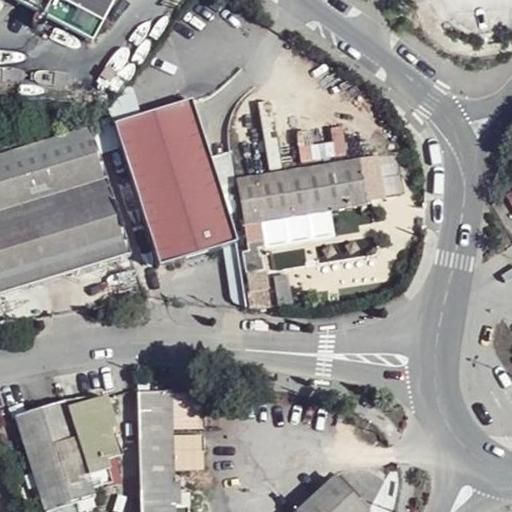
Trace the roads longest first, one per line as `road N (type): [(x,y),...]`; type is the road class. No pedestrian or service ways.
road 1 (residential): [(434,370),(241,343),(118,338),(0,373)]
road 2 (residential): [(464,166),(434,370)]
road 3 (unclassified): [(436,99),(306,0)]
